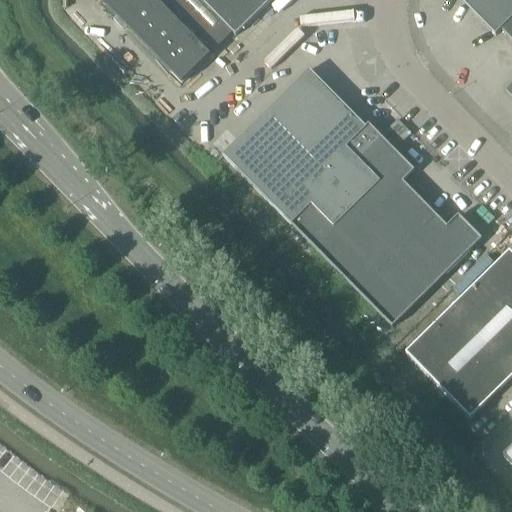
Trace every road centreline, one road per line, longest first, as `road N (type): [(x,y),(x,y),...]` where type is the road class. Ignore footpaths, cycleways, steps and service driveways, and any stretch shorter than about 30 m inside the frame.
road 1 (secondary): [(402,511),(0,110)]
road 2 (unclassified): [(511,203),(382,73),(379,0)]
road 3 (secondary): [(0,366),(208,511)]
road 4 (unknown): [(378,9),(319,23),(285,43),(211,114)]
